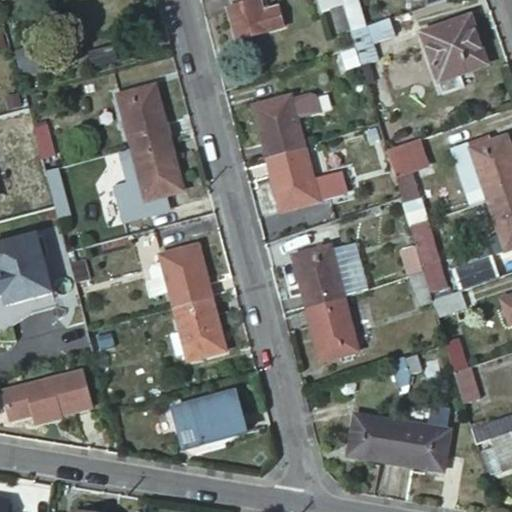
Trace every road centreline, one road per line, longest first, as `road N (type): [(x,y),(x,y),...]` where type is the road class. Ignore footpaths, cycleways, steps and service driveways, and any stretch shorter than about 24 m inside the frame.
road 1 (residential): [(181,0),(316,506)]
road 2 (residential): [(316,506),(0,454)]
